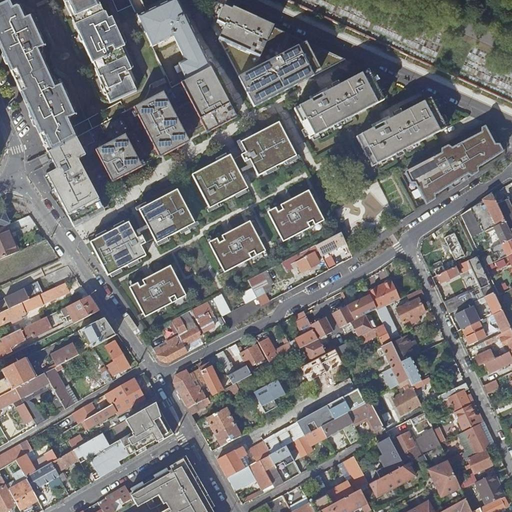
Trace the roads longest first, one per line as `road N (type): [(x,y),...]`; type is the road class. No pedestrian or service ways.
road 1 (residential): [(243,0),(511,120)]
road 2 (residential): [(408,233),(159,378)]
road 3 (residential): [(408,233),(511,458)]
road 4 (residential): [(150,365),(0,451)]
road 5 (residential): [(193,438),(66,511)]
road 6 (residential): [(150,365),(73,257)]
road 7 (residential): [(511,170),(408,233)]
